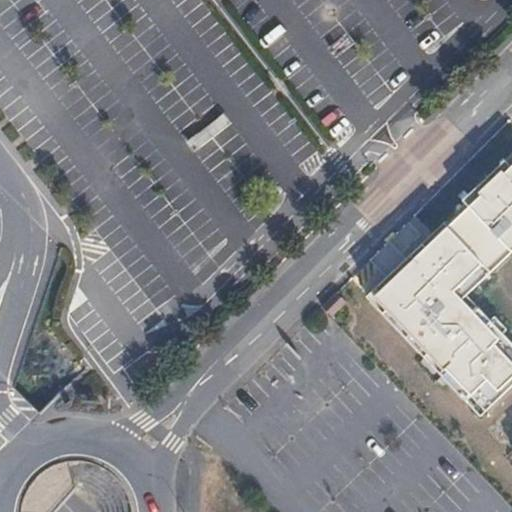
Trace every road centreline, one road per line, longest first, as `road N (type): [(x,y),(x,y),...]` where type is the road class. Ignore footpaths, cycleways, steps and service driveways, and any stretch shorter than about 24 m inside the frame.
road 1 (unclassified): [(203,374),(502,84)]
road 2 (unclassified): [(203,374),(91,444)]
road 3 (unclassified): [(91,444),(57,445),(22,464),(1,511)]
road 4 (unclassified): [(143,484),(203,374)]
